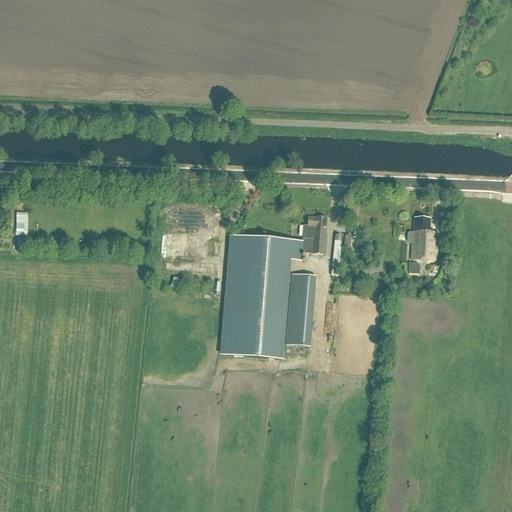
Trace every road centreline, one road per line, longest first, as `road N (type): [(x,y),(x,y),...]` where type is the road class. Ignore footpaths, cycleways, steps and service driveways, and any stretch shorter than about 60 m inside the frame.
road 1 (tertiary): [(511,186),(0,167)]
road 2 (unclassified): [(511,132),(0,114)]
